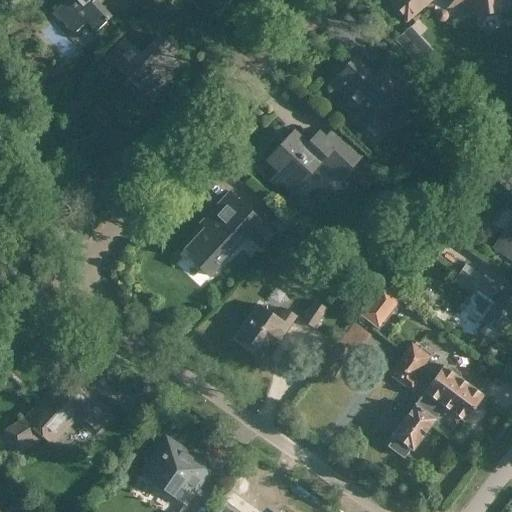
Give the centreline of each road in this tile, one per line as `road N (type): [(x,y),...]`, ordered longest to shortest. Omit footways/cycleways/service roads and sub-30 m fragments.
road 1 (residential): [(374,511),(94,312),(76,255)]
road 2 (residential): [(76,255),(335,0)]
